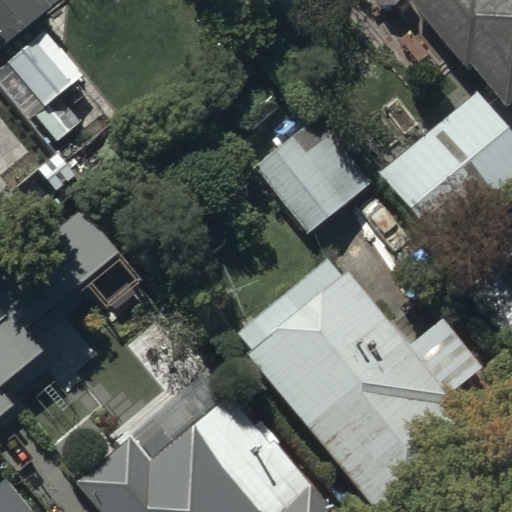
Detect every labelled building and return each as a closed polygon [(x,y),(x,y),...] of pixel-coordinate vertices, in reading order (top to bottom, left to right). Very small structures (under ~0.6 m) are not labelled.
[(0,0),(0,57),(45,21),(27,0),(0,0)] [(501,115),(511,105),(511,0),(406,0),(406,14),(459,80),(466,73),(501,115)] [(39,43),(4,73),(43,119),(78,88),(39,43)] [(511,185),(511,152),(473,105),(375,184),(431,252),(511,185)] [(312,123),(246,174),(303,244),(368,191),(312,123)] [(242,368),(360,511),(381,511),(390,505),(394,510),(445,468),(441,464),(468,443),(441,410),(479,379),(438,329),(401,360),(340,286),(336,290),(318,269),(229,342),(247,364),(242,368)] [(8,321),(0,327),(0,427),(56,387),(8,321)] [(128,448),(71,494),(85,511),(316,511),(268,451),(261,457),(222,408),(145,470),(128,448)] [(16,511),(0,492),(0,511),(16,511)]
